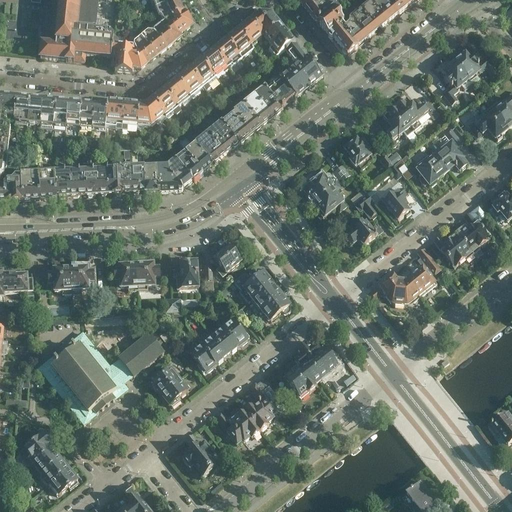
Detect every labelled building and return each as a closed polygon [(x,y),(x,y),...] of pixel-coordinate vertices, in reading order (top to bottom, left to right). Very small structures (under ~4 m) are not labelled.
[(96,29),(98,0),(61,0),(57,47),(42,46),(40,61),(66,63),(66,64),(74,65),(74,64),(85,65),(85,58),(112,60),(114,44),(115,38),(111,34),(83,31),(83,28),(96,29)] [(179,1),(178,0),(154,0),(157,9),(179,1)] [(309,15),(327,0),(305,0),(300,4),(309,15)] [(318,25),(335,11),(339,8),(338,7),(339,5),(338,3),(336,0),(335,0),(327,0),(309,15),(318,26),(318,25)] [(398,17),(384,0),(370,0),(370,3),(372,5),(388,25),(398,17)] [(408,9),(400,0),(384,0),(398,17),(408,9)] [(418,1),(417,0),(400,0),(408,9),(418,1)] [(184,13),(183,12),(182,9),(181,7),(179,3),(179,1),(157,9),(161,18),(163,18),(165,24),(169,25),(171,23),(171,20),(184,13)] [(388,25),(372,5),(368,8),(366,5),(363,5),(358,8),(361,13),(377,33),(388,25)] [(342,19),(335,11),(318,25),(328,38),(344,26),(341,22),(342,19)] [(186,17),(184,13),(171,20),(171,23),(169,25),(165,24),(162,27),(166,33),(172,28),(181,39),(186,35),(185,34),(193,27),(191,24),(188,20),(186,17)] [(269,34),(279,26),(271,16),(270,15),(269,14),(268,14),(267,14),(266,13),(265,13),(263,13),(262,14),(261,14),(261,15),(250,23),(262,37),(265,41),(271,36),(269,34)] [(377,33),(361,13),(353,19),(353,21),(354,22),(369,41),(377,33)] [(369,41),(354,22),(352,23),(351,26),(347,30),(346,29),(345,32),(360,50),(364,46),(364,44),(369,41)] [(262,37),(250,23),(239,32),(251,48),(256,45),(254,43),(262,37)] [(294,45),(289,39),(279,26),(269,34),(271,36),(265,41),(271,48),(267,51),(274,60),(283,53),(294,45)] [(360,50),(345,32),(346,29),(344,26),(328,38),(344,58),(347,58),(348,59),(360,50)] [(181,39),(172,28),(166,33),(162,27),(154,34),(168,50),(181,39)] [(251,48),(239,32),(226,42),(241,61),(249,54),(247,52),(251,48)] [(168,50),(154,34),(151,34),(142,41),(156,59),(168,50)] [(156,59),(142,41),(134,47),(134,50),(134,52),(135,53),(146,67),(156,59)] [(241,61),(226,42),(214,52),(227,69),(232,65),(233,67),(241,61)] [(124,74),(126,49),(119,48),(120,47),(117,44),(114,44),(112,60),(111,68),(115,68),(115,73),(124,74)] [(286,57),(297,48),(295,44),(294,45),(283,53),(286,57)] [(323,79),(301,52),(297,48),(286,57),(296,68),(292,71),(301,82),(302,82),(308,89),(315,84),(316,85),(323,79)] [(146,67),(135,53),(134,52),(134,50),(126,49),(124,74),(133,75),(133,70),(141,71),(146,67)] [(227,69),(214,52),(201,62),(216,81),(224,74),(222,73),(227,69)] [(496,72),(487,60),(486,61),(487,63),(483,66),(482,64),(482,63),(478,67),(469,57),(468,58),(464,53),(459,57),(461,59),(454,65),(472,87),(479,81),(476,77),(478,75),(479,76),(486,71),(490,77),(496,72)] [(216,81),(201,62),(189,72),(202,89),(207,85),(208,87),(216,81)] [(472,87),(454,65),(447,70),(446,68),(441,72),(444,77),(443,78),(451,88),(447,92),(449,94),(445,97),(444,95),(443,96),(452,108),(458,103),(454,97),(460,92),(459,91),(462,89),(465,93),(472,87)] [(308,89),(302,82),(301,82),(292,71),(292,70),(290,72),(280,81),(296,101),(296,100),(305,93),(305,92),(308,89)] [(202,89),(189,72),(176,82),(191,101),(199,94),(197,92),(202,89)] [(245,83),(241,79),(237,83),(240,87),(242,85),(245,83)] [(296,101),(280,81),(279,80),(265,91),(266,93),(282,112),(296,101)] [(191,101),(176,82),(164,92),(177,109),(182,105),(184,107),(191,101)] [(177,109),(164,92),(152,102),(164,117),(166,121),(175,114),(174,112),(177,109)] [(282,112),(266,93),(256,102),(270,119),(274,115),(277,116),(282,112)] [(511,94),(509,97),(511,101),(507,105),(506,104),(500,108),(497,105),(490,110),(508,132),(511,128),(511,94)] [(14,117),(16,99),(0,96),(0,117),(5,118),(8,116),(14,117)] [(28,125),(30,100),(16,99),(14,117),(14,119),(16,121),(20,122),(20,124),(21,124),(23,126),(25,126),(27,125),(28,125)] [(41,126),(43,101),(30,100),(28,125),(29,125),(30,127),(33,127),(34,125),(41,126)] [(270,119),(256,102),(252,105),(248,100),(243,104),(243,107),(246,110),(261,129),(267,124),(267,121),(270,119)] [(423,118),(428,114),(432,118),(436,115),(428,104),(418,112),(412,104),(411,105),(406,100),(402,104),(403,106),(396,111),(414,133),(421,127),(418,124),(423,119),(423,118)] [(54,128),(56,103),(43,101),(41,126),(48,127),(49,129),(51,129),(52,127),(54,128)] [(164,117),(152,102),(145,107),(140,107),(138,128),(149,129),(164,117)] [(66,129),(68,104),(56,103),(54,128),(55,128),(56,130),(58,130),(59,128),(66,129)] [(123,127),(124,105),(108,103),(107,108),(106,127),(117,129),(117,127),(123,127)] [(79,130),(81,105),(68,104),(66,129),(73,129),(75,131),(77,131),(78,130),(79,130)] [(92,131),(94,107),(81,105),(79,130),(80,130),(82,132),(83,132),(85,130),(92,131)] [(138,131),(138,128),(140,107),(124,105),(123,127),(128,128),(128,130),(138,131)] [(106,127),(107,108),(94,107),(92,131),(99,132),(100,133),(103,134),(104,132),(106,132),(106,127)] [(261,129),(246,110),(236,118),(250,135),(253,133),(255,134),(261,129)] [(508,132),(490,110),(483,116),(486,119),(481,124),(481,125),(477,129),(474,125),(469,129),(477,140),(476,141),(476,142),(482,137),(482,138),(488,134),(492,139),(493,138),(498,143),(502,139),(501,137),(508,132)] [(414,133),(396,111),(389,117),(388,115),(383,119),(387,124),(386,125),(392,132),(383,140),(391,151),(396,147),(392,142),(397,138),(398,139),(404,135),(407,138),(414,133)] [(0,143),(8,145),(9,127),(7,125),(7,121),(5,118),(0,117),(0,143)] [(250,135),(236,118),(224,128),(239,147),(244,143),(244,140),(250,135)] [(239,147),(224,128),(222,126),(208,136),(225,157),(239,147)] [(459,143),(451,133),(445,138),(451,145),(452,145),(454,147),(459,143)] [(225,157),(208,136),(196,147),(212,168),(225,157)] [(375,160),(363,144),(360,146),(357,142),(344,152),(351,161),(349,162),(356,170),(358,169),(361,173),(368,167),(368,166),(375,160)] [(467,168),(460,159),(462,157),(454,147),(452,145),(451,145),(434,159),(447,174),(454,168),(456,170),(460,174),(467,168)] [(212,168),(196,147),(186,155),(202,176),(212,168)] [(202,176),(186,155),(176,163),(177,164),(193,184),(202,176)] [(394,168),(386,157),(379,163),(387,173),(389,172),(394,168)] [(447,174),(434,159),(417,173),(430,188),(431,187),(432,189),(436,185),(435,184),(447,174)] [(407,173),(400,163),(394,168),(402,177),(407,173)] [(193,184),(177,164),(169,170),(169,174),(183,191),(193,184)] [(145,194),(144,172),(143,167),(140,167),(140,169),(130,170),(132,195),(132,196),(133,196),(134,197),(137,197),(139,195),(140,195),(145,194)] [(314,207),(337,189),(351,178),(343,167),(333,175),(334,176),(332,178),(330,176),(327,175),(323,179),(319,174),(312,180),(315,184),(300,197),(306,204),(308,202),(310,205),(312,203),(314,207)] [(132,195),(130,170),(130,168),(126,168),(126,170),(112,171),(114,196),(114,197),(115,196),(117,198),(120,198),(122,196),(123,196),(132,195)] [(402,177),(394,168),(389,172),(397,182),(402,177)] [(114,196),(112,171),(112,169),(108,170),(108,171),(99,172),(99,170),(97,170),(99,197),(100,197),(102,199),(105,199),(107,197),(114,196)] [(99,197),(97,170),(94,170),(94,172),(86,172),(86,171),(84,171),(85,198),(87,198),(89,200),(92,199),(93,198),(93,197),(99,197)] [(183,191),(169,174),(169,170),(157,171),(159,195),(167,195),(169,193),(173,193),(174,193),(176,194),(179,194),(183,191)] [(85,198),(84,171),(80,171),(80,173),(72,173),(72,172),(70,172),(71,200),(78,200),(79,198),(85,198)] [(159,195),(157,171),(144,172),(145,194),(146,194),(149,194),(150,196),(159,195)] [(71,200),(70,172),(66,172),(66,173),(56,174),(57,201),(71,200)] [(57,201),(56,174),(40,175),(41,202),(57,201)] [(41,202),(40,175),(22,176),(22,180),(23,203),(41,202)] [(23,203),(22,180),(15,180),(13,182),(13,185),(8,185),(6,187),(6,189),(7,204),(23,203)] [(347,209),(338,197),(340,195),(339,193),(340,192),(337,189),(314,207),(317,210),(315,211),(317,213),(317,214),(316,215),(320,222),(322,220),(323,221),(336,211),(339,215),(347,209)] [(406,209),(410,206),(409,205),(409,206),(404,200),(407,197),(401,190),(390,199),(388,197),(381,202),(398,223),(405,218),(406,220),(411,216),(406,209)] [(511,199),(510,202),(504,194),(498,199),(494,195),(489,200),(495,207),(492,209),(498,217),(500,215),(508,224),(511,220),(511,199)] [(359,214),(363,211),(369,206),(372,204),(367,197),(354,208),(359,214)] [(376,216),(369,206),(363,211),(371,221),(372,220),(373,222),(378,218),(376,216)] [(490,241),(477,225),(486,218),(479,208),(463,220),(471,230),(459,240),(473,257),(480,251),(479,250),(490,241)] [(363,250),(383,234),(377,227),(371,232),(361,219),(354,225),(359,230),(343,243),(349,251),(358,243),(363,250)] [(473,257),(459,240),(456,236),(449,241),(450,242),(445,246),(440,239),(433,244),(454,270),(465,261),(466,263),(473,257)] [(242,264),(236,258),(238,256),(239,254),(234,248),(231,247),(214,261),(226,277),(230,274),(232,275),(237,272),(237,271),(236,269),(242,264)] [(430,279),(433,276),(434,277),(441,272),(424,252),(418,257),(422,262),(419,265),(423,270),(406,283),(420,301),(420,302),(425,298),(425,297),(437,287),(430,279)] [(199,290),(197,263),(196,263),(194,262),(190,262),(189,264),(180,264),(181,277),(176,277),(177,291),(199,290)] [(161,282),(160,269),(154,269),(154,266),(146,266),(146,264),(144,263),(141,264),(139,265),(140,267),(137,267),(138,293),(148,293),(147,289),(155,289),(155,288),(159,288),(159,282),(161,282)] [(138,293),(137,267),(135,267),(134,265),(133,264),(129,264),(128,265),(128,267),(119,268),(119,271),(114,271),(115,284),(116,284),(117,291),(128,290),(128,294),(138,293)] [(72,297),(71,270),(68,270),(68,268),(61,269),(62,271),(53,271),(53,275),(48,275),(49,288),(51,288),(52,293),(55,293),(55,294),(63,294),(63,298),(72,297)] [(95,285),(94,272),(88,273),(88,269),(80,270),(80,268),(73,268),(74,270),(71,270),(72,297),(82,297),(82,293),(89,293),(89,291),(92,291),(92,286),(95,285)] [(213,282),(212,270),(204,270),(205,283),(213,282)] [(33,298),(32,281),(27,281),(27,277),(20,278),(20,273),(3,274),(4,294),(27,293),(27,298),(33,298)] [(263,290),(270,284),(263,275),(262,275),(262,274),(261,274),(260,273),(259,273),(258,273),(256,274),(255,275),(254,276),(254,277),(254,278),(254,279),(254,280),(255,280),(255,281),(244,290),(250,297),(249,298),(252,302),(264,292),(263,290)] [(239,287),(247,280),(244,276),(236,283),(239,287)] [(420,301),(406,283),(405,282),(404,283),(398,283),(394,277),(378,290),(379,290),(377,291),(369,298),(374,304),(382,297),(384,300),(385,299),(390,304),(391,305),(392,306),(393,306),(394,306),(403,307),(404,307),(411,308),(420,301)] [(271,301),(279,295),(277,292),(277,290),(273,286),(272,286),(270,284),(263,290),(264,292),(252,302),(260,313),(273,303),(271,301)] [(290,309),(289,308),(290,308),(279,295),(271,301),(273,303),(260,313),(264,317),(265,317),(271,323),(282,314),(282,315),(283,316),(284,316),(286,316),(288,316),(289,316),(289,315),(290,314),(290,313),(290,312),(291,312),(291,311),(290,311),(290,310),(290,309)] [(249,339),(243,331),(241,333),(239,331),(242,328),(236,321),(223,332),(237,350),(241,347),(243,347),(247,344),(247,342),(248,342),(247,341),(249,339)] [(237,350),(223,332),(212,340),(227,358),(231,355),(232,355),(237,352),(237,351),(237,350)] [(123,386),(133,379),(134,380),(164,355),(158,348),(162,345),(158,341),(155,344),(149,337),(119,361),(120,362),(110,370),(83,336),(68,348),(66,346),(65,347),(54,356),(55,358),(39,371),(83,426),(84,427),(128,392),(123,386)] [(227,358),(212,340),(202,348),(216,367),(217,366),(219,366),(223,363),(223,361),(227,358)] [(339,369),(332,361),(333,359),(332,356),(329,355),(328,355),(323,349),(320,352),(315,346),(312,347),(309,344),(302,350),(309,360),(305,363),(321,383),(339,369)] [(216,367),(202,348),(191,357),(199,366),(197,368),(203,376),(205,374),(206,375),(207,374),(208,375),(213,371),(213,370),(216,367)] [(321,383),(305,363),(309,360),(302,350),(294,356),(297,360),(294,362),(299,368),(284,380),(301,402),(317,389),(316,388),(321,383)] [(161,397),(180,382),(171,372),(162,379),(158,373),(148,381),(153,387),(153,388),(153,390),(156,393),(158,394),(161,397)] [(178,401),(188,393),(180,382),(161,397),(170,408),(170,407),(172,409),(180,403),(178,401)] [(278,414),(268,402),(265,400),(266,399),(256,387),(249,392),(257,401),(251,406),(250,405),(242,412),(260,434),(268,428),(267,426),(273,421),(272,419),(278,414)] [(260,434),(242,412),(234,418),(234,419),(229,423),(221,414),(215,419),(225,432),(228,435),(227,435),(237,447),(243,442),(244,444),(251,439),(252,441),(260,434)] [(511,418),(508,414),(488,430),(495,439),(498,437),(507,448),(506,449),(507,449),(511,445),(511,418)] [(53,450),(49,446),(53,444),(52,442),(48,437),(47,436),(45,437),(43,435),(36,441),(37,442),(27,450),(28,451),(26,453),(32,459),(30,461),(34,466),(52,451),(53,450)] [(222,469),(212,457),(214,456),(204,445),(201,448),(193,437),(186,443),(193,452),(185,458),(186,459),(183,462),(190,471),(193,468),(203,480),(209,475),(211,478),(222,469)] [(42,476),(60,462),(61,461),(56,455),(55,455),(52,451),(34,466),(42,476)] [(50,486),(68,472),(69,471),(64,465),(63,466),(60,462),(42,476),(50,486)] [(18,478),(12,472),(10,473),(10,481),(14,482),(18,478)] [(78,486),(76,483),(77,483),(76,482),(77,481),(72,475),(72,476),(68,472),(50,486),(53,490),(52,491),(57,498),(58,497),(59,497),(68,490),(70,492),(78,486)] [(436,511),(440,509),(424,490),(425,489),(423,486),(421,486),(420,485),(407,495),(418,509),(413,511),(436,511)] [(147,511),(141,504),(143,502),(139,497),(137,498),(129,488),(123,493),(131,503),(120,511),(147,511)]
